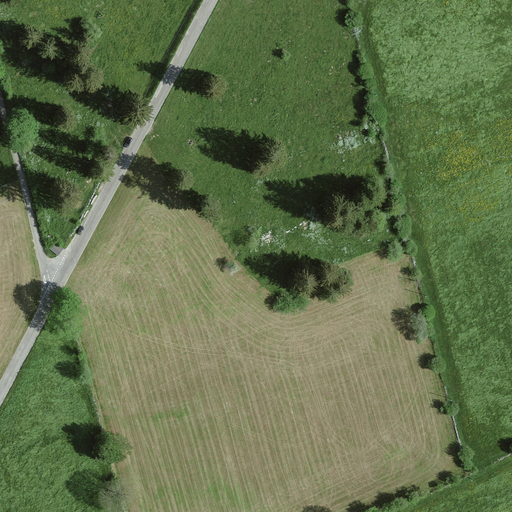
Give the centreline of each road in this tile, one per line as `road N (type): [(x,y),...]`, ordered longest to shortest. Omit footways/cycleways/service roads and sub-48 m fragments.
road 1 (unclassified): [(54,292),(210,0)]
road 2 (unclassified): [(0,104),(54,292)]
